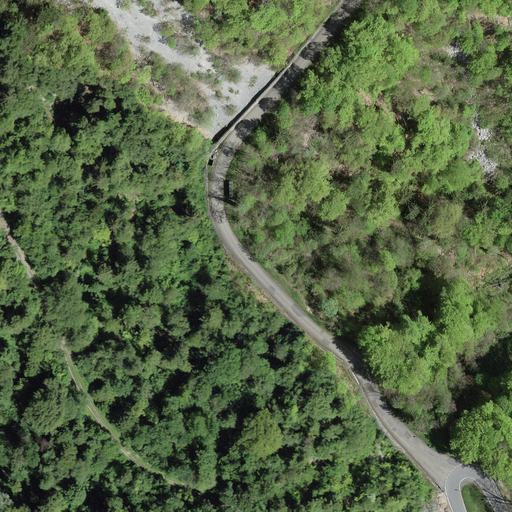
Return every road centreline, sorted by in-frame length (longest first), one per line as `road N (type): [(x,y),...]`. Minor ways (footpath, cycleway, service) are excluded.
road 1 (unclassified): [(453,478),(395,428),(350,359),(268,287),(220,221),(218,179),(229,149),(355,0)]
road 2 (track): [(0,219),(87,402),(118,442),(176,487),(236,511)]
